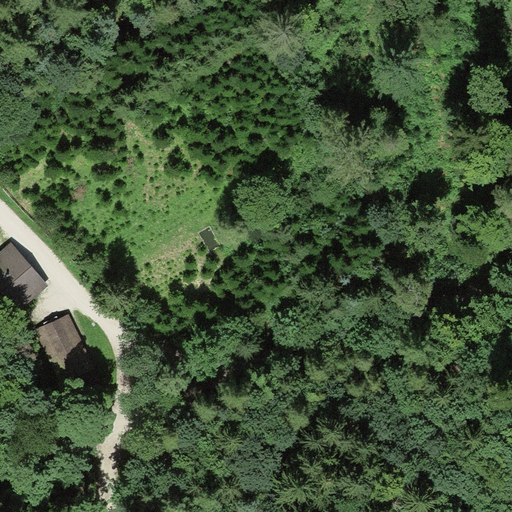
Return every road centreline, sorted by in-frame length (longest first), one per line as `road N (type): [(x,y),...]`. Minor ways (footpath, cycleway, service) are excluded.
road 1 (track): [(511,284),(225,376),(111,422)]
road 2 (track): [(40,260),(115,331),(111,422)]
